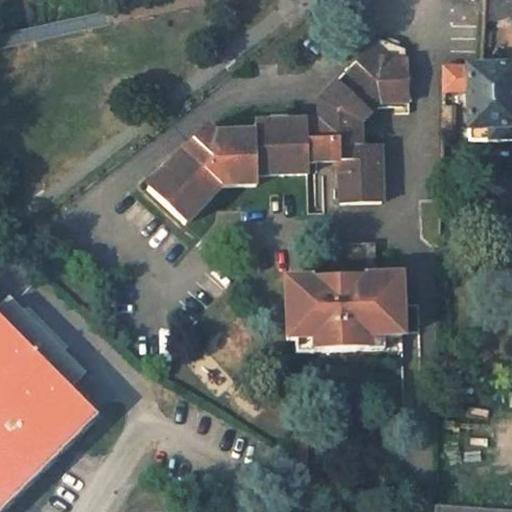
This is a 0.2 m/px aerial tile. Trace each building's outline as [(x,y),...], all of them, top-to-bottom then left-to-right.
[(511,0),(485,0),(484,22),(511,16),(511,0)] [(323,141),(310,141),(310,134),(256,134),(256,144),(220,145),(209,136),(150,195),(189,233),(224,198),(259,197),(259,186),(310,185),(311,174),(342,174),(341,213),(379,214),(381,157),(360,155),(361,135),(377,117),(394,118),(394,113),(412,113),(413,70),(410,70),(410,58),(384,51),(374,60),(373,59),(322,112),(322,133),(323,141)] [(465,93),(466,142),(511,140),(511,67),(480,69),(442,70),(442,94),(465,93)] [(439,215),(419,215),(419,242),(439,243),(439,215)] [(439,243),(419,242),(418,252),(429,260),(439,260),(439,243)] [(363,253),(330,252),(329,274),(322,274),(321,290),(309,290),(309,286),(278,285),(277,345),(304,346),(305,341),(313,341),(312,359),(346,360),(346,342),(354,342),(354,347),(392,348),(394,288),(369,287),(370,275),(362,275),(363,253)] [(330,252),(322,252),(322,274),(329,274),(330,252)] [(370,254),(363,253),(362,275),(370,275),(370,254)] [(0,510),(92,417),(66,391),(84,374),(7,297),(0,304),(0,510)] [(313,341),(305,341),(304,346),(304,359),(312,359),(313,341)] [(354,342),(346,342),(346,360),(354,360),(354,342)]
